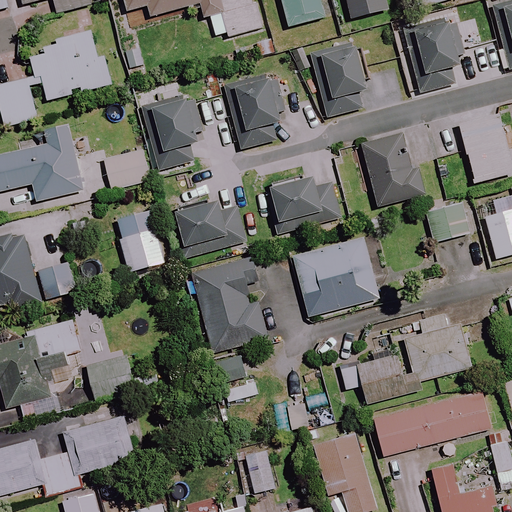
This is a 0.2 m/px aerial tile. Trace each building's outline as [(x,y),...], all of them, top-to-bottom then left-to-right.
[(0,0),(0,11),(11,9),(8,0),(0,0)] [(23,0),(26,8),(53,1),(57,15),(94,5),(92,0),(23,0)] [(148,8),(151,20),(188,9),(190,16),(201,13),(204,23),(210,21),(217,43),(263,30),(254,0),(123,0),(128,14),(148,8)] [(327,19),(321,0),(282,0),(290,29),(327,19)] [(346,0),(352,22),(389,12),(385,0),(346,0)] [(464,70),(449,20),(403,34),(422,97),(457,87),(452,73),(464,70)] [(45,89),(48,103),(114,87),(107,59),(99,61),(92,34),(29,50),(36,79),(25,82),(0,88),(0,108),(5,129),(38,121),(31,92),(45,89)] [(328,123),(362,115),(358,96),(371,93),(359,44),(312,55),(328,123)] [(242,153),(263,148),(259,132),(284,126),(272,76),(225,87),(242,153)] [(196,102),(145,114),(160,178),(211,166),(196,102)] [(511,173),(500,115),(463,123),(477,185),(511,177),(511,173)] [(78,159),(91,156),(86,135),(73,138),(70,126),(46,132),(49,147),(0,158),(0,194),(33,187),(37,204),(86,193),(78,159)] [(427,199),(420,169),(413,171),(405,137),(363,148),(379,211),(427,199)] [(144,155),(106,163),(112,191),(150,183),(144,155)] [(273,191),(283,225),(317,215),(320,225),(345,217),(332,174),(273,191)] [(511,199),(491,204),(494,217),(486,219),(497,262),(511,257),(511,199)] [(246,246),(236,207),(226,210),(224,203),(177,215),(186,250),(223,240),(226,251),(246,246)] [(463,206),(427,215),(435,245),(470,236),(463,206)] [(165,265),(151,215),(117,224),(131,274),(165,265)] [(36,275),(26,236),(0,242),(0,308),(20,303),(24,321),(51,314),(48,300),(76,293),(69,267),(36,275)] [(293,260),(309,319),(377,300),(361,241),(293,260)] [(272,341),(264,303),(252,306),(249,289),(260,286),(254,261),(194,275),(212,355),(272,341)] [(29,340),(0,348),(0,382),(0,383),(8,412),(21,409),(25,424),(62,414),(54,385),(87,376),(73,322),(34,332),(27,334),(29,340)] [(466,349),(461,328),(396,344),(399,356),(341,371),(347,393),(364,388),(368,407),(423,393),(421,384),(472,371),(466,349)] [(246,379),(242,359),(212,365),(216,386),(246,379)] [(483,393),(373,420),(383,459),(492,433),(483,393)] [(310,428),(306,406),(288,409),(292,431),(310,428)] [(15,412),(0,416),(0,428),(18,423),(15,412)] [(0,500),(45,487),(49,499),(84,489),(80,477),(135,462),(122,415),(0,449),(0,500)] [(511,471),(511,461),(505,432),(488,436),(497,475),(511,471)] [(374,511),(357,435),(314,445),(326,498),(342,495),(345,511),(374,511)] [(275,491),(267,452),(246,457),(255,495),(275,491)] [(442,511),(496,511),(492,489),(481,491),(478,475),(458,479),(456,466),(434,470),(441,503),(442,511)] [(314,511),(310,495),(272,505),(273,511),(314,511)]
